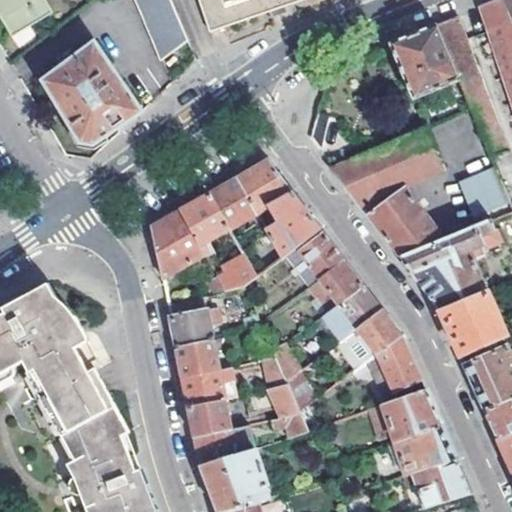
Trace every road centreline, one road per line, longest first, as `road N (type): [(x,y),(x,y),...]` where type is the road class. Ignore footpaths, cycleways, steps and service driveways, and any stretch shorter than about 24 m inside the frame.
road 1 (residential): [(500,511),(416,324),(239,86)]
road 2 (residential): [(63,210),(110,249),(129,278),(159,440),(184,511)]
road 3 (secondary): [(63,210),(239,86)]
road 4 (secondary): [(239,86),(311,39),(410,0)]
